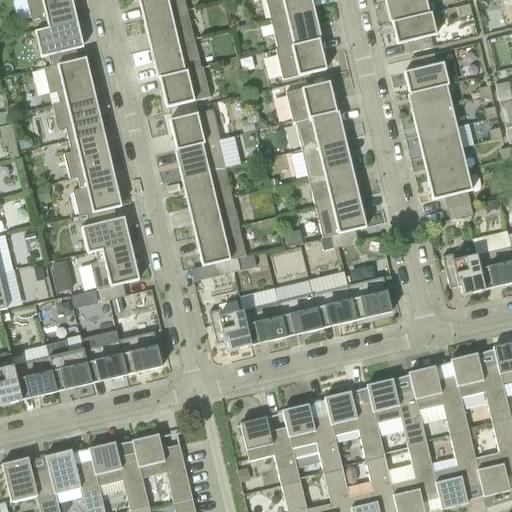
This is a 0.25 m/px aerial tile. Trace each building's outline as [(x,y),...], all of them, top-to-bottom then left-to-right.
[(41,31),(76,22),(70,0),(26,0),(31,22),(38,20),(41,31)] [(139,0),(145,21),(186,11),(183,0),(139,0)] [(264,0),(270,22),(311,12),(309,0),(264,0)] [(391,24),(428,14),(424,0),(397,0),(384,3),(389,24),(391,23),(391,24)] [(151,50),(193,40),(186,11),(145,21),(151,50)] [(318,41),(318,40),(311,12),(270,22),(276,50),(318,41)] [(406,43),(409,54),(432,49),(430,38),(436,36),(430,14),(428,14),(391,24),(396,46),(406,43)] [(75,50),(82,49),(76,22),(41,31),(39,32),(34,33),(40,59),(47,57),(50,67),(77,61),(75,50)] [(158,79),(200,69),(193,40),(151,50),(158,79)] [(318,41),(276,50),(274,51),(282,81),(325,71),(318,41)] [(408,95),(446,87),(448,87),(442,64),(436,66),(434,55),(410,60),(413,71),(403,74),(408,95)] [(59,104),(92,96),(94,95),(85,59),(77,61),(50,67),(50,68),(43,70),(49,96),(56,94),(59,104)] [(200,69),(158,79),(165,109),(209,99),(202,68),(200,69)] [(292,124),(335,113),(328,83),(285,94),(292,124)] [(496,95),(509,92),(507,84),(494,87),(496,95)] [(411,116),(450,107),(446,87),(408,95),(408,96),(406,96),(411,116)] [(479,101),(491,98),(488,87),(476,89),(479,101)] [(499,104),(511,101),(509,92),(496,95),(499,104)] [(68,142),(95,135),(92,124),(98,123),(92,96),(59,104),(57,105),(51,107),(58,133),(65,131),(68,142)] [(416,137),(455,128),(450,107),(411,116),(416,137)] [(484,121),(496,118),(493,108),(481,110),(484,121)] [(175,151),(217,142),(219,142),(212,111),(168,122),(175,151)] [(300,152),(342,142),(335,113),(292,124),(294,124),(300,152)] [(421,159),(460,149),(455,128),(416,137),(421,159)] [(488,142),(500,139),(498,129),(486,131),(488,142)] [(76,180),(112,172),(103,133),(95,135),(68,142),(70,154),(63,156),(69,181),(75,180),(76,180)] [(182,180),(224,170),(217,142),(175,151),(182,180)] [(307,181),(349,171),(342,142),(300,152),(307,181)] [(426,178),(465,170),(460,149),(421,159),(426,178)] [(501,162),(511,159),(509,149),(499,151),(501,162)] [(189,209),(231,199),(224,170),(182,180),(189,209)] [(446,210),(469,204),(466,193),(471,192),(465,170),(426,178),(431,201),(443,199),(446,210)] [(314,210),(356,200),(349,171),(307,181),(314,210)] [(113,210),(120,208),(112,172),(76,180),(79,191),(72,192),(78,218),(84,217),(85,217),(113,210)] [(194,239),(238,228),(231,199),(189,209),(194,239)] [(330,238),(354,232),(365,229),(361,211),(359,211),(356,200),(314,210),(322,240),(330,238)] [(469,204),(446,210),(449,222),(466,218),(472,217),(469,204)] [(94,253),(129,245),(123,218),(115,221),(113,210),(85,217),(88,227),(81,229),(87,255),(94,253)] [(237,260),(245,258),(238,228),(194,239),(201,268),(237,260)] [(358,244),(354,232),(330,238),(333,250),(358,244)] [(333,250),(330,238),(322,240),(325,252),(333,250)] [(97,291),(122,285),(138,282),(129,245),(94,253),(97,264),(89,266),(96,292),(97,291)] [(483,292),(511,284),(511,257),(510,249),(475,257),(483,292)] [(240,272),(255,269),(252,256),(245,258),(237,260),(240,272)] [(461,297),(483,292),(475,257),(453,262),(452,256),(441,259),(449,291),(459,288),(461,297)] [(240,272),(237,260),(201,268),(204,281),(232,274),(240,272)] [(347,288),(355,323),(391,314),(382,279),(347,288)] [(122,285),(97,291),(100,304),(125,298),(122,285)] [(332,329),(355,323),(347,288),(312,296),(320,325),(330,323),(332,329)] [(321,331),(320,325),(312,296),(277,305),(285,334),(295,331),(297,337),(321,331)] [(286,340),(285,334),(277,305),(242,313),(250,342),(260,340),(262,346),(286,340)] [(251,348),(250,342),(242,313),(220,318),(219,312),(208,315),(216,347),(225,345),(228,354),(251,348)] [(117,343),(126,378),(162,370),(153,334),(117,343)] [(103,384),(126,378),(117,343),(82,351),(91,386),(92,386),(91,380),(102,378),(103,384)] [(511,345),(492,351),(495,366),(500,386),(511,382),(511,345)] [(68,392),(91,386),(82,351),(47,359),(56,395),(57,394),(56,389),(67,386),(68,392)] [(0,407),(21,403),(12,368),(9,354),(0,356),(0,407)] [(509,420),(500,386),(495,366),(479,370),(476,356),(450,364),(453,379),(458,398),(483,392),(491,424),(509,420)] [(33,400),(56,395),(47,359),(12,368),(21,403),(22,403),(21,397),(32,394),(33,400)] [(466,433),(458,398),(453,379),(437,383),(434,369),(408,377),(411,391),(416,411),(441,405),(448,437),(466,433)] [(424,445),(416,411),(411,391),(395,395),(392,382),(366,390),(369,404),(374,424),(399,418),(406,450),(424,445)] [(382,458),(374,424),(369,404),(353,408),(350,395),(324,402),(327,417),(332,436),(356,430),(364,463),(382,458)] [(340,471),(332,436),(327,417),(311,421),(307,407),(281,415),(284,430),(289,449),(314,443),(322,475),(340,471)] [(297,483),(289,449),(284,430),(269,434),(265,420),(239,428),(248,463),(273,457),(280,488),(297,483)] [(511,476),(511,433),(509,420),(491,424),(498,456),(473,462),(479,487),(482,498),(508,490),(505,478),(511,476)] [(479,487),(473,462),(466,433),(448,437),(456,469),(431,475),(437,499),(440,511),(466,503),(463,491),(479,487)] [(172,505),(192,500),(179,447),(161,451),(158,439),(131,444),(134,455),(140,479),(165,473),(172,505)] [(437,499),(431,475),(424,445),(406,450),(414,482),(389,488),(395,511),(422,511),(421,503),(437,499)] [(131,511),(147,508),(140,479),(134,455),(118,459),(115,447),(88,452),(91,463),(97,487),(121,481),(128,511),(131,511)] [(102,511),(97,487),(91,463),(74,467),(72,455),(45,459),(47,471),(53,494),(78,488),(83,511),(102,511)] [(395,511),(389,488),(382,458),(364,463),(372,494),(347,500),(349,511),(395,511)] [(57,511),(53,494),(47,471),(31,475),(28,462),(1,467),(10,505),(35,498),(38,511),(57,511)] [(349,511),(347,500),(340,471),(322,475),(330,507),(308,511),(349,511)] [(304,511),(297,483),(280,488),(286,511),(304,511)] [(194,511),(192,500),(172,505),(174,511),(194,511)]
